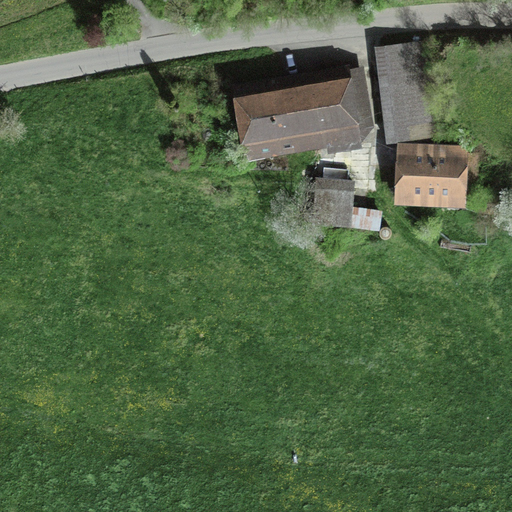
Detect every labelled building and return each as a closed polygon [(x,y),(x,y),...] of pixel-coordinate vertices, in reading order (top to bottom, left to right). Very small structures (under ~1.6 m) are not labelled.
[(121,24),(102,27),(103,38),(122,35),(121,24)] [(388,140),(445,135),(436,36),(378,41),(388,140)] [(337,138),(363,134),(352,69),(234,89),(244,147),(336,132),(337,138)] [(403,198),(476,202),(480,147),(406,143),(403,198)] [(377,229),(378,207),(351,206),(352,177),(314,176),(312,220),(351,222),(351,228),(377,229)] [(503,210),(505,198),(480,195),(479,207),(503,210)]
